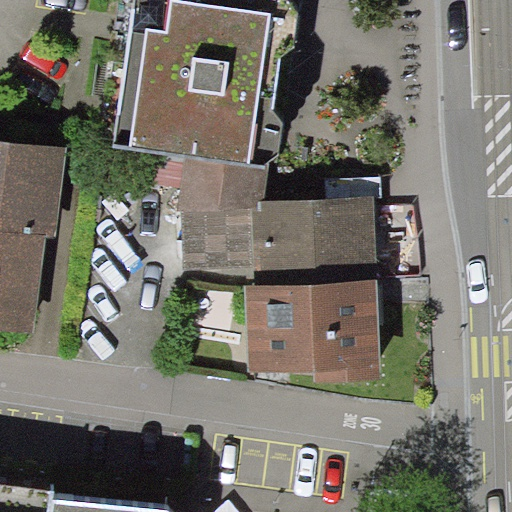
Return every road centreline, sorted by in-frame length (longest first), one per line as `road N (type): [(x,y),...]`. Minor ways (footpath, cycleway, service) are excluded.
road 1 (residential): [(0,371),(487,439)]
road 2 (primary): [(455,0),(460,166),(480,265)]
road 3 (primary): [(480,265),(487,439)]
